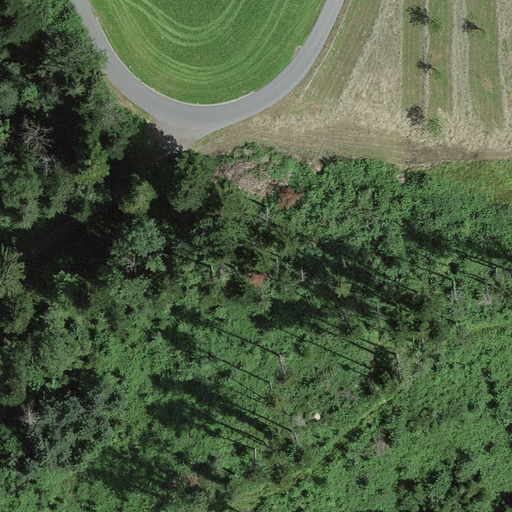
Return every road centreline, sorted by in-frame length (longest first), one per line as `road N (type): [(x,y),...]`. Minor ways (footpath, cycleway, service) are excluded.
road 1 (unclassified): [(340,0),(295,76),(247,113),(190,121),(122,90),(77,0)]
road 2 (track): [(0,297),(138,181),(172,113)]
